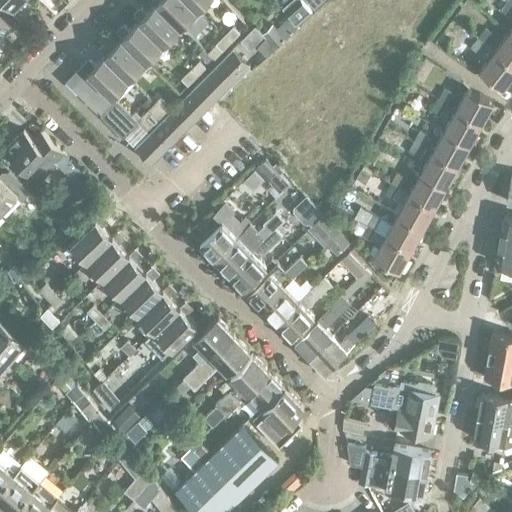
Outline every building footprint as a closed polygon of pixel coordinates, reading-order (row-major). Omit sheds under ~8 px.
[(156,0),(157,1),(181,25),(185,29),(192,21),(188,17),(198,7),(190,0),(156,0)] [(190,0),(198,7),(202,11),(210,3),(207,0),(190,0)] [(511,0),(505,0),(499,8),(507,14),(511,6),(511,0)] [(181,25),(157,1),(147,10),(143,7),(136,14),(140,18),(164,42),(168,46),(175,39),(171,35),(181,25)] [(0,34),(9,22),(0,15),(0,9),(1,8),(0,6),(0,34)] [(119,31),(123,35),(147,58),(151,63),(158,55),(154,51),(164,42),(140,18),(130,28),(126,24),(119,31)] [(257,24),(277,46),(285,37),(273,23),(266,29),(260,22),(257,24)] [(233,24),(224,33),(231,40),(240,31),(233,24)] [(257,45),(267,56),(277,46),(257,24),(263,32),(262,33),(266,37),(257,45)] [(485,26),(478,35),(485,42),(492,32),(485,26)] [(511,30),(510,29),(495,47),(511,60),(511,30)] [(215,42),(222,49),(231,40),(224,33),(215,42)] [(101,49),(105,53),(129,76),(133,81),(141,73),(136,68),(147,58),(123,35),(113,45),(109,41),(101,49)] [(478,35),(470,46),(483,56),(491,46),(485,42),(478,35)] [(189,91),(206,108),(251,63),(234,46),(189,91)] [(501,86),(511,72),(511,60),(495,47),(479,69),(501,86)] [(91,58),(84,66),(88,70),(117,97),(123,90),(119,86),(129,76),(105,53),(95,62),(91,58)] [(190,68),(196,75),(206,66),(199,59),(190,68)] [(181,77),(187,84),(196,75),(190,68),(181,77)] [(102,111),(123,133),(137,119),(149,130),(173,106),(161,94),(141,115),(135,110),(133,113),(117,97),(88,70),(74,83),(102,111)] [(467,85),(455,106),(480,120),(492,99),(467,85)] [(437,97),(446,102),(452,92),(443,87),(437,97)] [(173,106),(149,130),(135,144),(152,162),(202,112),(185,95),(173,106)] [(440,113),(446,102),(437,97),(431,108),(440,113)] [(443,128),(468,141),(480,120),(455,106),(443,128)] [(27,170),(28,169),(39,180),(57,162),(54,159),(64,150),(41,127),(32,136),(23,128),(4,147),(27,170)] [(422,144),(428,133),(420,128),(413,139),(422,144)] [(432,149),(457,163),(468,141),(443,128),(432,149)] [(416,155),(422,144),(413,139),(407,150),(416,155)] [(445,184),(457,163),(432,149),(420,170),(445,184)] [(263,177),(277,163),(276,161),(273,164),(265,157),(254,168),(263,177)] [(283,169),(277,163),(263,177),(265,179),(268,180),(279,191),(289,182),(280,173),(283,169)] [(0,209),(0,210),(16,194),(22,199),(30,190),(9,169),(0,177),(0,176),(0,209)] [(390,181),(399,186),(405,175),(396,170),(390,181)] [(433,205),(445,184),(420,170),(408,191),(433,205)] [(408,191),(399,186),(390,181),(384,192),(402,202),(397,212),(422,226),(433,205),(408,191)] [(308,196),(296,183),(284,194),(296,207),(308,196)] [(221,220),(201,239),(216,255),(251,220),(246,215),(241,220),(231,210),(232,209),(225,202),(214,212),(221,220)] [(360,205),(354,216),(385,233),(410,247),(422,226),(397,212),(391,222),(360,205)] [(216,255),(230,270),(275,226),(284,218),(276,209),(263,221),(264,223),(259,228),(251,220),(216,255)] [(79,246),(88,256),(112,234),(102,223),(106,219),(100,211),(67,243),(74,250),(79,246)] [(310,225),(327,243),(341,230),(324,212),(310,225)] [(511,215),(503,214),(499,238),(511,240),(511,215)] [(275,226),(230,270),(244,284),(267,263),(260,256),(283,234),(275,226)] [(96,263),(106,274),(129,252),(119,241),(124,236),(117,229),(112,234),(88,256),(84,260),(91,268),(96,263)] [(341,230),(327,243),(337,253),(351,240),(341,230)] [(379,243),(373,254),(398,268),(410,247),(385,233),(379,243)] [(511,240),(499,238),(494,261),(511,264),(511,240)] [(113,281),(123,291),(146,269),(136,258),(141,254),(134,247),(129,252),(106,274),(101,278),(108,285),(113,281)] [(367,267),(350,249),(340,258),(358,277),(367,267)] [(300,255),(285,268),(277,261),(271,268),(249,289),(263,304),(293,276),(307,262),(300,255)] [(22,272),(14,263),(8,269),(15,280),(22,272)] [(130,298),(140,309),(163,287),(153,276),(158,271),(151,264),(146,269),(123,291),(118,296),(125,303),(130,298)] [(314,284),(277,319),(292,334),(315,312),(307,304),(321,292),(322,294),(334,283),(325,273),(314,284)] [(277,319),(314,284),(306,276),(299,283),(293,276),(263,304),(277,319)] [(39,288),(47,296),(54,290),(46,281),(39,288)] [(147,316),(157,326),(180,304),(170,294),(175,289),(168,282),(163,287),(140,309),(135,313),(142,321),(147,316)] [(57,307),(64,300),(54,290),(47,296),(57,307)] [(296,338),(311,354),(333,333),(326,325),(351,301),(342,291),(330,302),(332,304),(296,338)] [(174,345),(198,323),(187,311),(192,306),(185,299),(180,304),(157,326),(152,331),(159,338),(163,334),(174,345)] [(87,310),(95,319),(102,312),(94,303),(87,310)] [(48,306),(40,313),(52,325),(60,318),(48,306)] [(102,312),(95,319),(104,328),(111,322),(102,312)] [(333,333),(311,354),(326,369),(355,341),(376,320),(368,312),(348,334),(341,340),(333,333)] [(193,354),(199,360),(201,359),(211,353),(234,332),(218,315),(196,337),(203,344),(193,354)] [(0,369),(26,339),(0,317),(0,369)] [(511,357),(511,333),(494,330),(489,353),(511,357)] [(201,359),(199,360),(183,376),(184,377),(179,382),(189,393),(220,362),(227,370),(250,348),(234,332),(211,353),(201,359)] [(120,345),(129,354),(136,347),(128,338),(120,345)] [(136,347),(129,354),(138,364),(145,357),(136,347)] [(216,403),(217,403),(204,416),(212,425),(225,412),(227,413),(232,408),(232,409),(241,401),(239,399),(241,397),(245,401),(252,395),(263,407),(286,385),(254,352),(231,374),(232,375),(228,380),(235,387),(231,391),(230,390),(216,403)] [(511,357),(489,353),(486,374),(511,378),(511,357)] [(103,379),(93,387),(110,408),(120,398),(103,379)] [(374,381),(370,401),(387,405),(387,404),(392,405),(405,408),(436,414),(440,393),(433,382),(419,379),(415,382),(401,379),(399,385),(395,385),(395,386),(391,385),(374,381)] [(74,401),(84,393),(76,383),(66,391),(74,401)] [(305,405),(286,385),(263,407),(253,416),(280,444),(304,421),(296,413),(305,405)] [(511,396),(482,391),(478,414),(511,419),(511,404),(511,401),(511,396)] [(89,420),(100,412),(91,401),(80,409),(89,421),(89,420)] [(241,401),(232,409),(239,415),(223,430),(228,436),(244,421),(252,413),(241,401)] [(129,403),(114,417),(125,429),(140,415),(129,403)] [(436,414),(405,408),(391,405),(388,427),(432,435),(436,414)] [(67,408),(55,422),(65,431),(77,417),(67,408)] [(89,420),(89,421),(98,432),(108,423),(100,412),(89,420)] [(343,414),(342,428),(362,433),(365,419),(343,414)] [(511,419),(478,414),(473,437),(503,442),(502,446),(511,442),(511,419)] [(147,429),(138,419),(126,429),(135,439),(147,429)] [(201,511),(222,511),(267,470),(279,458),(244,421),(228,436),(229,436),(176,486),(201,511)] [(202,435),(195,426),(183,437),(191,445),(202,435)] [(110,447),(120,459),(121,458),(130,450),(121,439),(110,447)] [(393,454),(366,449),(365,449),(365,445),(347,441),(350,463),(363,466),(375,468),(375,465),(382,466),(382,464),(428,473),(432,450),(395,443),(393,454)] [(0,451),(0,489),(22,464),(3,448),(0,451)] [(124,490),(134,499),(152,478),(130,450),(121,458),(120,459),(135,478),(124,490)] [(22,464),(0,489),(0,500),(13,511),(40,479),(49,469),(30,454),(22,464)] [(424,493),(428,473),(382,464),(382,466),(375,465),(375,468),(363,466),(359,481),(424,493)] [(151,498),(162,511),(170,511),(176,507),(152,478),(134,499),(144,506),(151,498)] [(495,497),(504,486),(494,478),(485,489),(495,497)] [(13,511),(44,511),(59,495),(40,479),(13,511)] [(474,511),(482,511),(489,504),(479,496),(479,497),(476,495),(476,494),(471,490),(462,501),(470,507),(470,508),(474,511)] [(44,511),(75,511),(77,510),(59,495),(44,511)] [(416,511),(409,500),(388,511),(416,511)]
